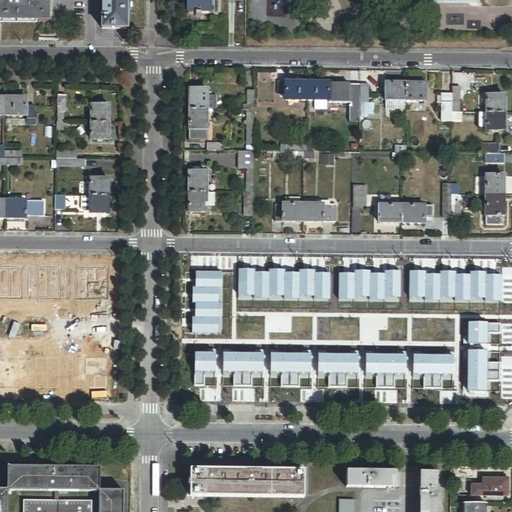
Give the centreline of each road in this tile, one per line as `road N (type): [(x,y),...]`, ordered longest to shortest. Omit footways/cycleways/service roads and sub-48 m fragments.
road 1 (residential): [(150,433),(511,436)]
road 2 (residential): [(153,56),(511,62)]
road 3 (residential): [(511,249),(153,245)]
road 4 (residential): [(153,56),(153,245)]
road 5 (residential): [(153,245),(150,433)]
road 6 (residential): [(153,245),(0,243)]
road 7 (residential): [(0,55),(153,56)]
road 8 (residential): [(0,432),(150,433)]
